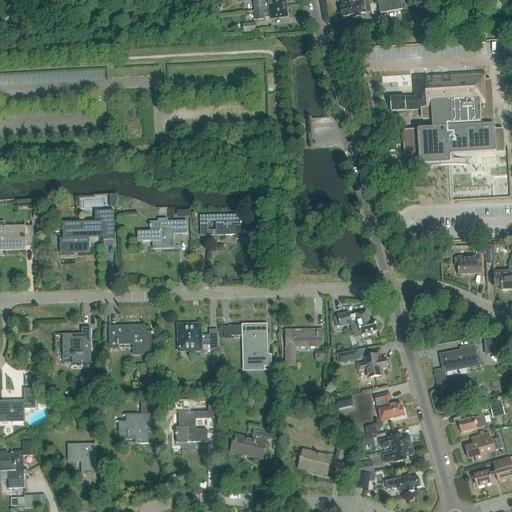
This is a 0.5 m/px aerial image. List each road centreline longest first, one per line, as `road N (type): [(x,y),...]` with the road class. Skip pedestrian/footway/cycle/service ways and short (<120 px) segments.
road 1 (residential): [(8,300),(388,290)]
road 2 (tertiary): [(388,290),(311,0)]
road 3 (tertiary): [(452,511),(388,290)]
road 4 (residential): [(144,511),(188,498),(357,508)]
road 5 (unknown): [(322,50),(502,46)]
road 6 (residential): [(511,320),(441,290),(388,290)]
